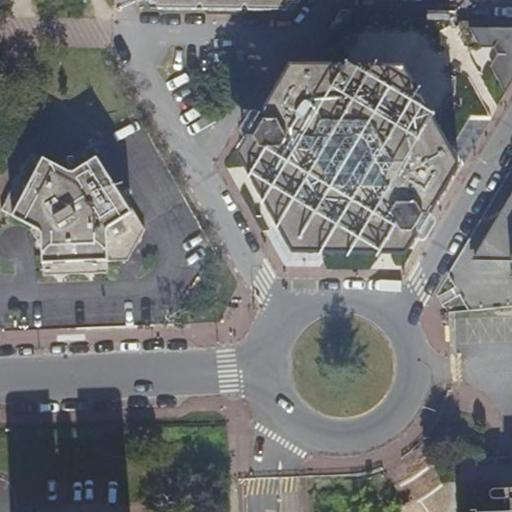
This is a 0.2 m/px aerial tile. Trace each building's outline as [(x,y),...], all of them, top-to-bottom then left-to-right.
[(155,0),(159,7),(196,8),(201,0),(206,7),(242,7),(247,1),(251,7),(279,9),(285,10),(288,3),(297,4),(299,0),(155,0)] [(435,209),(511,84),(511,19),(461,18),(456,8),(343,8),(311,61),(287,61),(258,109),(265,123),(264,125),(262,124),(255,135),(297,208),(285,225),(296,248),(320,246),(333,228),(411,229),(420,219),(417,215),(435,209)] [(101,273),(100,261),(97,229),(127,214),(93,160),(81,166),(64,174),(28,154),(12,181),(0,202),(0,207),(34,229),(35,275),(101,273)] [(511,189),(498,213),(487,232),(470,262),(502,261),(510,261),(511,264),(511,189)] [(97,229),(100,261),(109,260),(131,222),(127,214),(97,229)] [(511,511),(511,469),(453,473),(437,490),(417,502),(400,511),(398,511),(511,511)]
